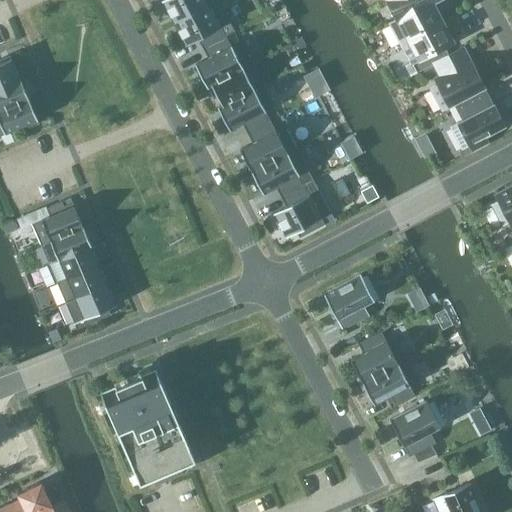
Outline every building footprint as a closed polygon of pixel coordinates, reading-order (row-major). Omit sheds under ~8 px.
[(218,0),(163,0),(162,1),(174,23),(218,0)] [(203,49),(226,36),(221,27),(231,22),(219,0),(218,0),(174,23),(186,46),(198,39),(203,49)] [(387,0),(397,20),(398,21),(436,0),(387,0)] [(401,43),(443,21),(438,12),(449,6),(445,0),(436,0),(398,21),(397,20),(390,23),(401,43)] [(401,43),(411,63),(406,66),(411,75),(423,69),(419,61),(454,42),(443,21),(401,43)] [(208,87),(252,63),(241,41),(231,46),(226,36),(203,49),(208,58),(196,64),(208,87)] [(302,38),(293,43),(297,51),(306,46),(302,38)] [(482,88),(483,89),(485,88),(482,83),(483,82),(477,71),(476,72),(474,67),(471,68),(463,51),(465,50),(464,47),(433,63),(444,82),(431,89),(442,110),(455,104),(454,103),(482,88)] [(0,88),(21,79),(11,55),(1,59),(2,63),(0,63),(0,88)] [(218,97),(222,105),(223,106),(263,85),(252,63),(208,87),(214,99),(218,97)] [(0,111),(29,99),(21,79),(0,88),(0,111)] [(222,105),(218,107),(230,131),(243,124),(248,134),(271,121),(266,112),(275,107),(263,85),(223,106),(222,105)] [(454,103),(455,104),(464,121),(451,127),(462,148),(463,148),(470,145),(473,151),(488,143),(485,137),(505,126),(502,121),(503,120),(497,110),(494,105),(491,106),(483,89),(482,88),(454,103)] [(0,111),(0,136),(2,136),(11,132),(28,125),(30,128),(40,124),(29,99),(0,111)] [(294,121),(308,117),(304,103),(290,107),(294,121)] [(252,172),(297,148),(285,126),(276,131),(271,121),(248,134),(253,143),(240,149),(252,172)] [(11,132),(2,136),(6,145),(14,141),(11,132)] [(427,135),(416,140),(426,158),(436,153),(427,135)] [(462,148),(459,150),(463,157),(473,151),(470,145),(463,148),(462,148)] [(281,197),(304,185),(299,175),(308,171),(297,148),(252,172),(264,194),(276,188),(281,197)] [(281,197),(286,207),(274,213),(286,237),(297,231),(300,238),(325,224),(322,218),(331,213),(319,190),(309,195),(304,185),(281,197)] [(373,186),(362,192),(368,202),(378,196),(373,186)] [(511,220),(511,188),(511,187),(496,195),(499,201),(492,205),(503,226),(511,220)] [(51,240),(84,227),(73,202),(63,207),(65,210),(50,216),(43,219),(36,222),(32,224),(42,246),(51,241),(51,240)] [(39,210),(43,219),(50,216),(46,207),(39,210)] [(39,210),(32,213),(36,222),(43,219),(39,210)] [(25,216),(29,225),(32,224),(36,222),(32,213),(25,216)] [(25,216),(18,219),(21,228),(29,225),(25,216)] [(59,260),(92,246),(84,227),(51,240),(51,241),(59,260)] [(67,279),(100,265),(92,246),(59,260),(67,278),(67,279)] [(66,302),(108,284),(100,265),(67,279),(67,278),(57,282),(66,302)] [(360,274),(324,293),(338,320),(342,318),(347,328),(370,316),(364,306),(379,298),(367,275),(362,278),(360,274)] [(108,284),(66,302),(77,329),(111,315),(108,309),(117,305),(108,284)] [(434,293),(428,296),(432,304),(439,301),(434,293)] [(49,332),(54,343),(62,340),(57,329),(49,332)] [(408,359),(396,337),(387,341),(382,331),(358,343),(364,353),(351,360),(363,382),(408,359)] [(419,381),(408,359),(363,382),(375,405),(387,398),(392,408),(416,396),(410,386),(419,381)] [(102,393),(124,445),(140,483),(195,460),(157,370),(102,393)] [(390,420),(404,446),(408,444),(414,455),(436,443),(431,432),(446,425),(433,402),(429,404),(427,400),(390,420)] [(18,493),(22,501),(23,500),(28,511),(70,511),(64,500),(53,506),(42,482),(18,493)] [(483,511),(471,483),(443,495),(445,499),(435,503),(438,511),(483,511)] [(28,511),(23,500),(22,501),(16,503),(15,501),(12,503),(11,502),(10,502),(10,504),(1,508),(0,506),(0,508),(1,511),(28,511)] [(434,502),(423,507),(424,511),(438,511),(435,503),(434,502)]
